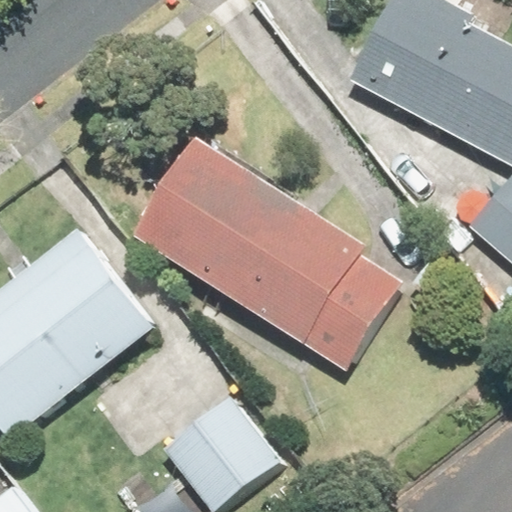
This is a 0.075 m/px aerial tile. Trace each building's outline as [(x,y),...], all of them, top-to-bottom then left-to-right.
[(452,0),(412,0),(367,87),(511,157),(511,44),(488,32),(493,21),(452,0)] [(218,151),(157,250),(363,375),(416,288),(376,264),(383,252),(218,151)] [(511,196),(488,225),(511,245),(511,196)] [(94,239),(0,310),(0,415),(20,442),(166,331),(94,239)] [(245,400),(179,450),(225,511),(234,511),(295,466),(245,400)] [(0,511),(44,511),(28,490),(0,510),(0,511)]
